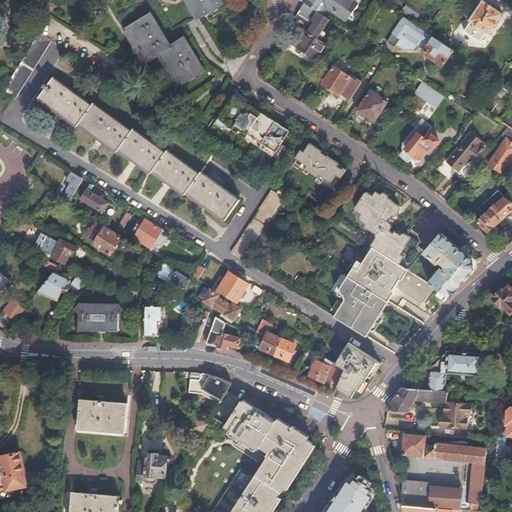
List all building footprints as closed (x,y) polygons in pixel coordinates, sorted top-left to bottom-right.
[(186,0),(197,18),(222,2),(220,0),(186,0)] [(301,0),(301,1),(304,3),(321,14),(326,6),(344,18),(355,3),(351,0),(301,0)] [(482,0),(469,0),(453,25),(474,39),(494,8),(482,0)] [(329,20),(321,14),(304,3),(296,16),(308,23),(309,24),(311,20),(313,22),(310,26),(306,32),(299,28),(288,44),(314,60),(325,44),(323,43),(321,42),(317,39),(318,37),(321,33),(323,29),(324,28),(325,26),(329,20)] [(412,16),(417,9),(412,6),(407,13),(412,16)] [(430,17),(417,9),(412,16),(425,24),(430,17)] [(149,17),(127,32),(147,65),(161,57),(178,86),(202,71),(183,40),(168,49),(149,17)] [(452,51),(426,34),(402,18),(385,44),(392,49),(396,48),(399,50),(413,52),(415,48),(442,66),(452,51)] [(46,41),(34,33),(0,88),(0,90),(13,98),(46,41)] [(403,69),(395,64),(389,73),(397,78),(403,69)] [(349,102),(360,84),(333,66),(321,83),(349,102)] [(41,88),(35,97),(75,126),(76,125),(115,153),(116,150),(150,175),(151,173),(184,196),(185,195),(222,221),(237,200),(198,172),(196,174),(164,150),(162,152),(129,128),(127,129),(89,102),(87,104),(50,76),(44,84),(42,82),(39,86),(41,88)] [(435,106),(442,96),(421,81),(413,92),(435,106)] [(370,91),(358,110),(373,120),(386,101),(370,91)] [(273,158),(281,146),(290,132),(233,96),(214,125),(223,130),(225,125),(246,138),(245,140),(273,158)] [(464,110),(470,101),(463,96),(457,105),(464,110)] [(406,148),(401,156),(409,162),(412,158),(415,161),(420,160),(430,145),(433,145),(438,137),(428,131),(424,137),(413,129),(402,145),(406,148)] [(446,162),(465,177),(481,158),(488,150),(470,134),(446,162)] [(511,142),(505,138),(487,162),(498,170),(511,152),(511,142)] [(306,168),(303,171),(316,179),(318,176),(323,180),(330,184),(335,177),(339,179),(344,170),(337,166),(338,165),(325,157),(320,153),(321,152),(308,144),(303,152),(299,150),(293,160),(301,165),(306,168)] [(285,149),(281,146),(273,158),(278,161),(285,149)] [(48,155),(39,150),(28,167),(37,172),(48,155)] [(302,174),(303,171),(306,168),(301,165),(297,170),(302,174)] [(84,178),(71,170),(66,179),(72,183),(67,190),(74,194),(84,178)] [(318,176),(316,179),(314,182),(319,186),(323,180),(318,176)] [(84,182),(73,199),(86,206),(91,198),(85,194),(90,185),(84,182)] [(481,212),(474,217),(491,238),(498,232),(494,227),(511,210),(511,186),(508,184),(501,193),(496,187),(475,205),(481,212)] [(376,250),(398,264),(402,258),(403,257),(400,256),(401,253),(405,247),(404,246),(408,239),(400,234),(399,236),(397,234),(393,232),(392,231),(391,233),(387,230),(388,229),(389,228),(389,226),(388,225),(387,224),(386,223),(391,216),(393,217),(398,209),(398,208),(398,207),(388,201),(388,199),(382,196),(380,200),(375,197),(377,194),(373,191),(371,193),(370,195),(366,193),(364,191),(352,209),(353,210),(359,213),(356,217),(357,219),(364,224),(363,227),(363,228),(367,231),(378,238),(381,239),(375,249),(376,250)] [(253,217),(266,225),(282,200),(269,192),(253,217)] [(128,207),(114,228),(119,231),(133,210),(128,207)] [(243,262),(266,225),(253,217),(230,254),(243,262)] [(120,236),(95,220),(90,228),(88,227),(82,236),(93,243),(92,244),(108,255),(120,236)] [(144,220),(134,235),(150,245),(160,230),(144,220)] [(440,270),(428,284),(436,289),(449,297),(473,270),(471,260),(440,233),(422,253),(435,264),(437,262),(445,268),(442,271),(440,270)] [(378,238),(372,247),(372,248),(375,249),(381,239),(378,238)] [(59,241),(49,257),(62,265),(67,256),(71,258),(75,251),(59,241)] [(137,266),(146,269),(150,254),(142,249),(137,266)] [(353,269),(348,277),(385,300),(388,294),(393,297),(397,290),(424,307),(436,289),(428,284),(407,270),(398,264),(376,250),(372,257),(368,254),(362,265),(357,272),(353,269)] [(58,267),(47,262),(45,266),(54,272),(58,267)] [(358,262),(353,269),(357,272),(362,265),(358,262)] [(189,278),(172,268),(167,276),(184,286),(189,278)] [(229,273),(217,291),(227,297),(237,303),(248,285),(229,273)] [(53,274),(38,292),(56,303),(62,292),(66,295),(72,285),(53,274)] [(385,300),(348,277),(342,287),(340,290),(341,292),(343,294),(346,295),(346,299),(336,316),(368,336),(372,330),(385,310),(390,303),(385,300)] [(502,291),(493,298),(509,316),(511,313),(511,288),(511,289),(509,287),(503,292),(502,291)] [(204,301),(219,311),(225,301),(217,297),(218,295),(210,290),(204,301)] [(385,300),(390,303),(393,297),(388,294),(385,300)] [(4,310),(16,320),(25,308),(13,299),(4,310)] [(225,301),(219,311),(234,320),(241,309),(233,304),(232,306),(225,301)] [(77,304),(72,311),(78,315),(78,331),(120,331),(120,315),(126,311),(120,304),(77,304)] [(162,304),(145,304),(145,335),(158,335),(158,324),(162,324),(162,304)] [(387,311),(385,310),(372,330),(374,331),(378,330),(388,315),(387,311)] [(262,318),(256,314),(248,326),(256,331),(262,318)] [(196,318),(187,343),(198,343),(206,322),(196,318)] [(226,324),(215,318),(207,344),(208,344),(225,349),(227,345),(237,349),(240,340),(222,334),(226,324)] [(262,318),(256,331),(265,335),(259,347),(274,353),(280,339),(266,332),(270,323),(262,318)] [(280,339),(274,353),(291,360),(297,346),(296,346),(298,340),(283,331),(280,339)] [(359,388),(363,392),(369,383),(383,361),(350,341),(336,363),(356,376),(345,394),(352,397),(354,396),(359,388)] [(447,351),(429,371),(428,389),(445,390),(447,390),(448,372),(460,373),(470,373),(483,374),(484,354),(470,353),(462,352),(447,351)] [(356,376),(336,363),(318,352),(307,373),(323,381),(325,377),(339,385),(336,390),(345,394),(356,376)] [(233,384),(202,374),(201,377),(202,377),(197,387),(188,382),(181,393),(192,400),(209,424),(220,405),(222,402),(233,384)] [(403,387),(387,409),(408,411),(413,399),(415,399),(422,388),(414,388),(403,387)] [(422,388),(415,399),(444,401),(445,390),(428,389),(422,388)] [(80,397),(78,428),(125,433),(127,401),(80,397)] [(477,428),(478,402),(444,400),(443,426),(477,428)] [(267,511),(313,443),(308,440),(311,436),(294,426),(292,429),(277,420),(275,422),(243,401),(226,427),(259,450),(260,447),(270,453),(231,511),(267,511)] [(207,425),(196,419),(190,430),(201,436),(207,425)] [(405,432),(428,434),(429,422),(406,420),(405,432)] [(484,503),(488,445),(439,440),(438,445),(427,443),(428,434),(405,432),(403,455),(474,462),(471,502),(478,502),(484,503)] [(0,479),(5,479),(7,489),(26,486),(19,452),(0,455),(0,479)] [(136,467),(135,482),(141,483),(143,486),(148,486),(151,484),(152,479),(162,479),(162,474),(167,474),(168,460),(165,457),(157,457),(157,454),(146,453),(145,462),(145,468),(136,467)] [(347,478),(325,511),(371,511),(365,507),(374,493),(370,490),(373,486),(369,483),(371,480),(361,473),(359,477),(355,474),(351,481),(347,478)] [(403,483),(402,496),(431,499),(461,501),(462,487),(429,485),(403,483)] [(72,491),(70,511),(117,511),(119,503),(121,503),(121,498),(119,498),(119,495),(72,491)] [(402,496),(400,496),(402,502),(452,506),(461,506),(462,501),(461,501),(431,499),(402,496)] [(451,511),(452,506),(402,502),(404,511),(451,511)]
